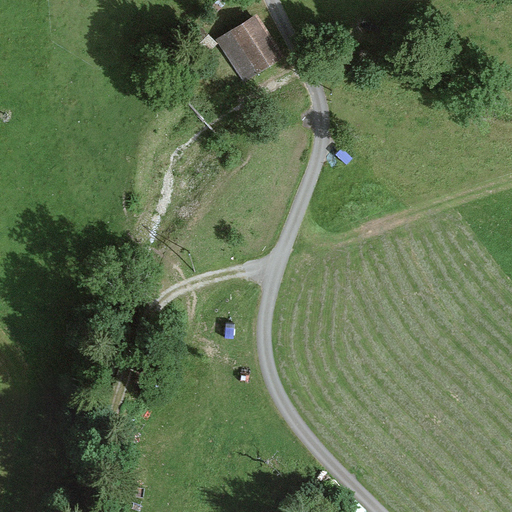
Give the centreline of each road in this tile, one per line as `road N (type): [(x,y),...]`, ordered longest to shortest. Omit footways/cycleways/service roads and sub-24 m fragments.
road 1 (unclassified): [(272,0),(320,106),(319,146),(266,310),(268,371),(291,420),(376,511)]
road 2 (track): [(279,260),(200,278),(152,307),(92,511)]
